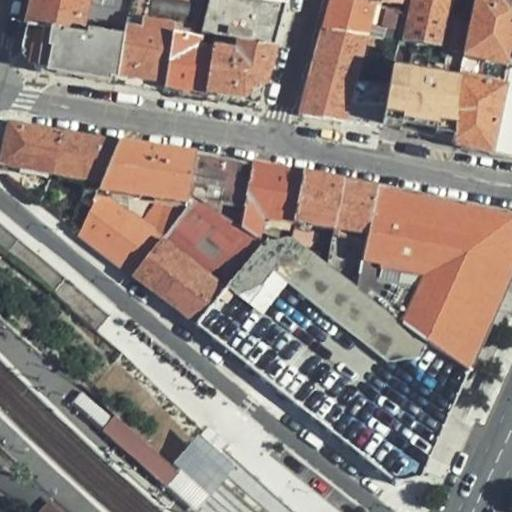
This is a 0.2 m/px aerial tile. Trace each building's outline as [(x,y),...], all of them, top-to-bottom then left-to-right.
[(118,30),(129,32),(135,0),(32,0),(26,29),(83,39),(86,25),(95,26),(114,29),(118,30)] [(198,42),(208,0),(135,0),(129,32),(118,86),(164,93),(174,39),(198,42)] [(214,44),(275,52),(277,46),(278,41),(281,29),(284,18),(287,7),(241,0),(208,0),(198,42),(214,44)] [(414,0),(404,44),(440,51),(450,0),(414,0)] [(492,154),(511,62),(511,55),(511,0),(475,0),(464,54),(453,108),(454,144),(492,154)] [(325,34),(365,39),(393,43),(399,12),(333,1),(327,25),(325,34)] [(445,51),(457,53),(464,23),(452,22),(445,51)] [(114,29),(95,26),(94,33),(113,37),(114,29)] [(39,74),(118,86),(129,32),(118,30),(116,43),(89,39),(88,44),(82,43),(83,39),(26,29),(21,54),(39,74)] [(316,67),(313,78),(353,85),(365,39),(325,34),(323,41),(319,56),(316,67)] [(164,93),(205,100),(214,44),(198,42),(174,39),(164,93)] [(273,62),(275,52),(214,44),(205,100),(213,101),(244,106),(265,92),(268,82),(270,71),(273,62)] [(382,129),(454,144),(453,108),(464,54),(457,53),(445,51),(440,51),(404,44),(392,92),(382,129)] [(511,62),(492,154),(511,156),(511,62)] [(309,118),(382,129),(392,92),(353,85),(313,78),(311,86),(304,111),(304,113),(305,114),(305,116),(307,117),(309,118)] [(54,176),(61,137),(10,129),(3,166),(54,176)] [(119,147),(61,137),(54,176),(102,186),(119,147)] [(196,158),(119,147),(102,186),(100,192),(188,207),(196,158)] [(252,167),(196,158),(188,207),(242,228),(252,167)] [(304,178),(252,167),(242,228),(267,246),(272,223),(296,226),(304,178)] [(345,186),(304,178),(296,226),(334,233),(345,186)] [(377,193),(345,186),(334,233),(367,239),(377,193)] [(79,235),(135,279),(166,239),(100,192),(79,235)] [(511,220),(389,195),(377,193),(367,239),(356,293),(470,377),(487,340),(499,313),(506,298),(511,284),(511,220)] [(242,228),(188,207),(166,239),(135,279),(196,328),(267,246),(242,228)] [(445,433),(470,377),(356,293),(292,242),(267,246),(196,328),(396,487),(422,483),(445,433)] [(150,413),(165,396),(144,375),(129,392),(150,413)] [(114,424),(80,394),(74,402),(108,432),(114,424)] [(173,433),(188,417),(165,396),(150,413),(173,433)] [(167,470),(114,424),(108,432),(103,437),(110,443),(164,489),(175,477),(167,470)] [(175,477),(164,489),(174,497),(177,500),(191,511),(193,511),(236,465),(200,434),(167,470),(175,477)] [(44,511),(65,511),(53,502),(44,511)]
